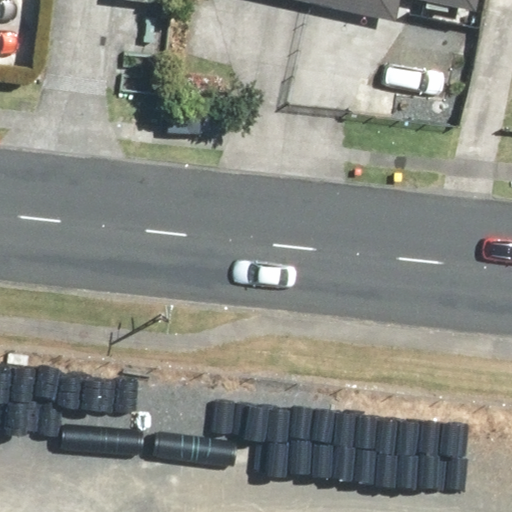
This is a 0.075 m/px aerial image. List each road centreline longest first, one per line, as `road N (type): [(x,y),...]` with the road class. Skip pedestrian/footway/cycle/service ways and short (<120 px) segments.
road 1 (secondary): [(511,272),(61,228)]
road 2 (residential): [(79,0),(61,228)]
